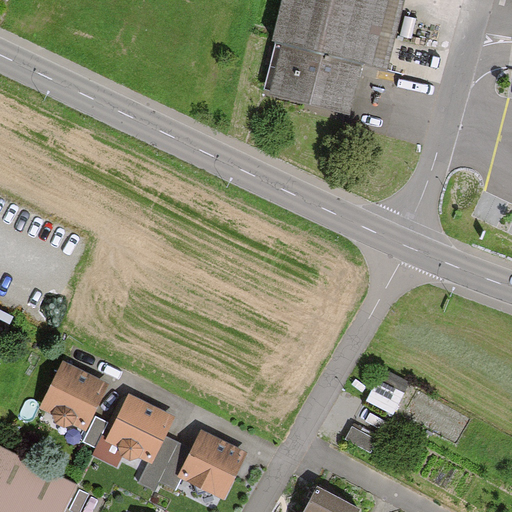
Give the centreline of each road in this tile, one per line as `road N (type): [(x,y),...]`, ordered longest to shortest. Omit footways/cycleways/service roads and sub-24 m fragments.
road 1 (tertiary): [(407,248),(0,55)]
road 2 (residential): [(258,511),(407,248)]
road 3 (residential): [(407,248),(479,0)]
